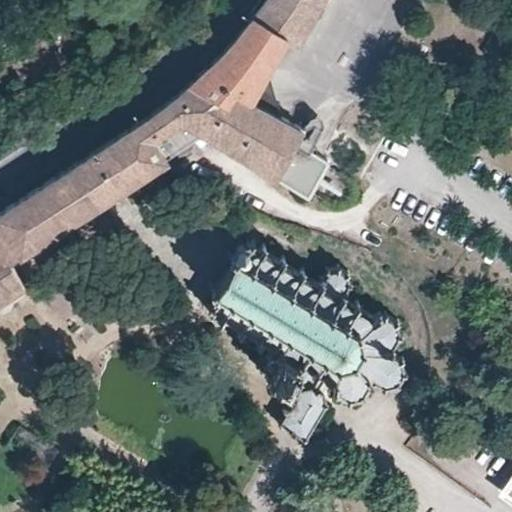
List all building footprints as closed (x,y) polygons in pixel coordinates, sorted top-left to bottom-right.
[(271,105),(242,87),(260,57),(279,26),(291,34),(312,0),(263,0),(228,43),(208,63),(187,83),(164,101),(139,119),(112,137),(89,152),(114,189),(121,185),(139,173),(167,155),(165,153),(152,135),(182,115),(204,128),(210,133),(214,128),(276,165),(273,170),(308,192),(311,187),(327,161),(336,145),(271,105)] [(271,105),(260,57),(242,87),(271,105)] [(165,153),(204,128),(182,115),(152,135),(165,153)] [(114,189),(89,152),(83,156),(76,161),(102,198),(114,189)] [(102,198),(76,161),(0,209),(0,297),(24,282),(10,259),(102,198)] [(351,177),(327,161),(311,187),(336,203),(340,203),(348,200),(354,193),(355,185),(351,177)] [(392,349),(401,334),(397,316),(384,307),(369,311),(341,294),(349,281),(347,271),(338,264),(327,267),(318,280),(249,238),(217,287),(210,299),(283,344),(281,348),(273,347),(270,347),(269,350),(272,356),(274,358),(269,365),(275,369),(282,361),(286,364),(290,378),(301,385),(295,393),(286,394),(282,400),(282,402),(284,405),(287,406),(280,418),(305,435),(320,411),(316,395),(326,381),(350,397),(363,395),(373,378),(385,385),(397,381),(403,369),(400,354),(392,349)] [(502,495),(511,502),(511,486),(509,485),(502,495)]
